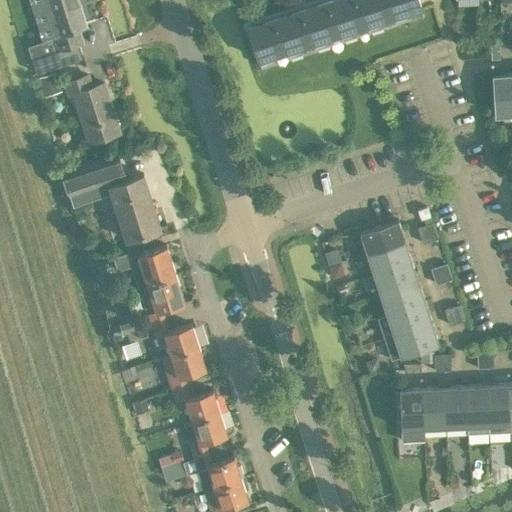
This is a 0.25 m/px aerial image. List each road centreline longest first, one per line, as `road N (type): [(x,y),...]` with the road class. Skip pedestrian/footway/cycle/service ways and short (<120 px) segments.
road 1 (residential): [(278,511),(194,248),(247,231)]
road 2 (unclassified): [(338,511),(247,231)]
road 3 (residential): [(247,231),(172,0)]
road 4 (residential): [(247,231),(457,160)]
road 5 (residential): [(511,321),(457,160)]
